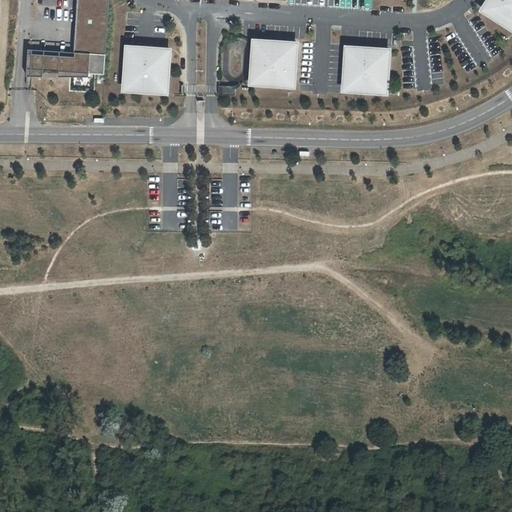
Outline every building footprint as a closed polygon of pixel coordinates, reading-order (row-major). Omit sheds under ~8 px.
[(110,0),(80,0),(76,57),(45,55),(45,59),(32,58),(31,70),(105,75),(110,0)] [(511,0),(489,0),(482,12),(511,30),(511,0)] [(298,44),(255,41),(253,84),(295,87),(298,44)] [(171,51),(128,48),(125,90),(168,93),(171,51)] [(391,51),(348,48),(345,90),(388,93),(391,51)]
